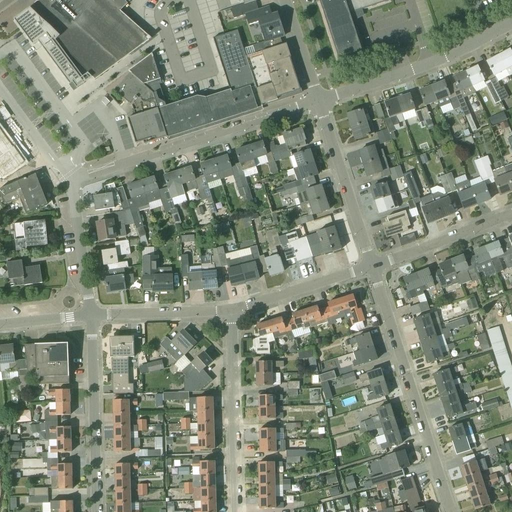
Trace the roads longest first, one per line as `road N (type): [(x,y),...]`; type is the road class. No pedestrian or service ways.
road 1 (residential): [(318,99),(70,181)]
road 2 (residential): [(451,511),(371,269)]
road 3 (residential): [(318,99),(423,65),(511,20)]
road 4 (residential): [(236,511),(229,311)]
road 5 (residential): [(95,511),(89,316)]
road 6 (residential): [(371,269),(318,99)]
road 7 (residential): [(61,169),(88,145),(12,45),(2,53)]
road 8 (residential): [(371,269),(511,215)]
road 9 (residential): [(229,311),(371,269)]
road 10 (residential): [(89,316),(229,311)]
road 11 (residential): [(89,316),(70,181)]
